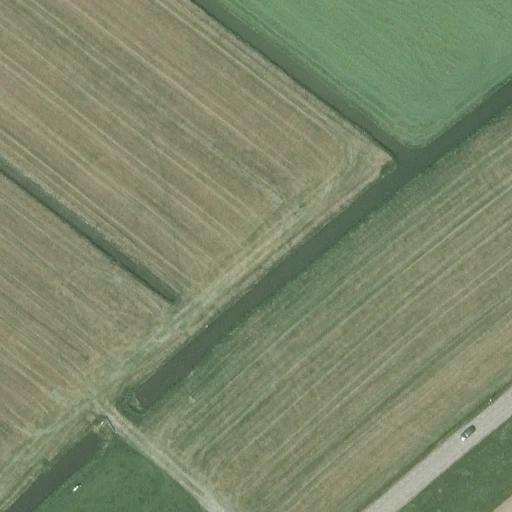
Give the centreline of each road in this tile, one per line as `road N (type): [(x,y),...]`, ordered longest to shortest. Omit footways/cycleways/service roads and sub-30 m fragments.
road 1 (unclassified): [(384,511),(511,408)]
road 2 (track): [(212,511),(103,410)]
